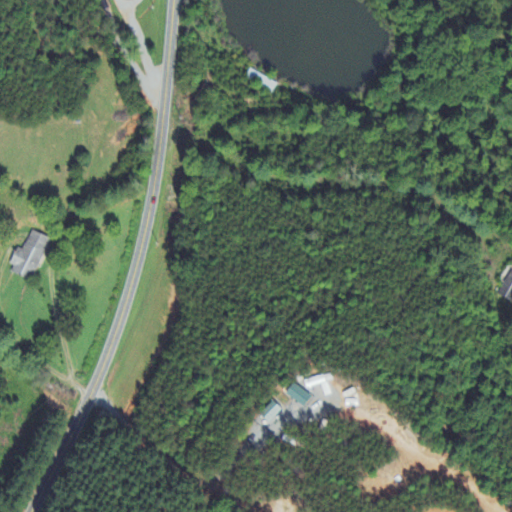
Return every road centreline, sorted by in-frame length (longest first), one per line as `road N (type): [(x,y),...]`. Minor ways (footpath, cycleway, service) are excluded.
road 1 (residential): [(19,511),(80,422),(114,345),(162,126),(173,0)]
road 2 (residential): [(162,126),(252,188),(377,186),(501,240)]
